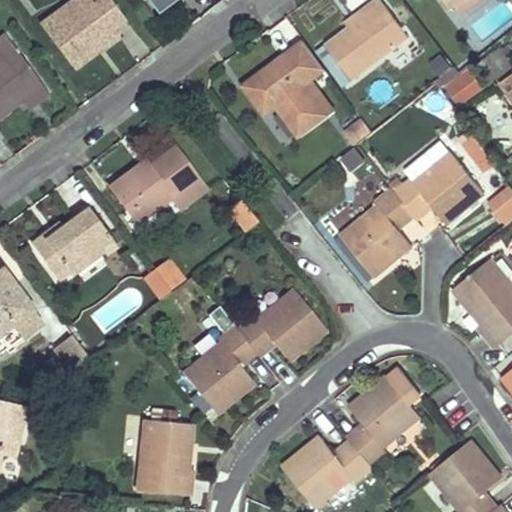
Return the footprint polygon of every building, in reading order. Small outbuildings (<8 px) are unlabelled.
[(60,14),(43,27),(70,64),(98,43),(103,49),(121,36),(115,28),(125,21),(108,0),(87,0),(90,4),(66,22),(60,14)] [(90,4),(87,0),(78,0),(60,14),(66,22),(90,4)] [(371,12),(352,26),(327,45),(353,79),(410,37),(381,0),(374,0),(366,6),(371,12)] [(462,12),(478,0),(461,0),(456,4),(462,12)] [(347,20),(352,26),(371,12),(366,6),(347,20)] [(305,84),(316,76),(326,69),(305,41),(245,85),(265,113),(277,104),(283,100),(288,106),(282,111),(299,135),(327,115),(305,84)] [(98,43),(70,64),(75,70),(103,49),(98,43)] [(14,48),(0,58),(0,118),(43,86),(14,48)] [(470,67),(445,84),(458,104),(484,87),(470,67)] [(511,73),(500,81),(511,97),(511,73)] [(338,107),(316,76),(305,84),(327,115),(338,107)] [(277,104),(282,111),(288,106),(283,100),(277,104)] [(363,116),(343,130),(353,144),(373,130),(363,116)] [(473,133),(462,142),(485,172),(495,164),(473,133)] [(352,144),(340,159),(357,172),(368,156),(352,144)] [(110,186),(139,224),(177,195),(185,206),(207,190),(174,146),(149,166),(141,172),(137,166),(110,186)] [(451,151),(412,182),(410,179),(395,191),(392,187),(375,200),(378,204),(340,235),(372,275),(411,244),(399,229),(394,222),(410,209),(412,212),(428,200),(433,206),(446,223),(484,193),(451,151)] [(145,160),(137,166),(141,172),(149,166),(145,160)] [(511,183),(511,182),(488,199),(506,224),(511,219),(511,183)] [(241,199),(229,208),(247,230),(259,221),(241,199)] [(415,216),(418,219),(433,206),(428,200),(412,212),(415,216)] [(51,237),(47,233),(33,244),(45,260),(54,252),(64,265),(71,274),(102,250),(99,246),(110,238),(88,208),(63,228),(51,237)] [(399,229),(415,216),(412,212),(410,209),(394,222),(399,229)] [(51,237),(63,228),(59,223),(47,233),(51,237)] [(55,273),(64,265),(54,252),(45,260),(55,273)] [(170,290),(187,277),(172,256),(155,270),(170,290)] [(511,284),(490,258),(458,284),(471,300),(465,305),(480,323),(476,326),(494,348),(511,333),(511,284)] [(0,334),(12,325),(20,337),(42,321),(34,310),(4,269),(0,271),(0,334)] [(157,303),(143,280),(87,315),(101,338),(157,303)] [(471,300),(458,284),(452,289),(465,305),(471,300)] [(218,337),(222,342),(183,373),(214,412),(253,382),(240,365),(234,357),(251,344),(254,348),(270,336),(275,343),(288,360),(327,330),(295,288),(256,318),(254,316),(238,328),(235,324),(218,337)] [(71,331),(51,349),(68,369),(89,351),(71,331)] [(270,336),(254,348),(257,351),(260,355),(275,343),(270,336)] [(234,357),(240,365),(257,351),(254,348),(251,344),(234,357)] [(511,367),(502,376),(511,388),(511,367)] [(386,448),(383,445),(420,413),(387,374),(349,406),(363,422),(368,428),(352,442),(355,445),(339,458),(334,452),(320,436),(283,467),(316,505),(352,474),(356,480),(372,466),(369,462),(386,448)] [(0,447),(10,401),(0,399),(0,447)] [(187,422),(144,418),(138,489),(191,494),(193,468),(188,468),(190,449),(185,448),(187,422)] [(363,422),(347,435),(350,439),(352,442),(368,428),(363,422)] [(350,439),(334,452),(339,458),(355,445),(352,442),(350,439)] [(430,471),(461,510),(457,511),(495,511),(494,510),(491,511),(489,511),(477,496),(484,490),(500,477),(470,440),(430,471)] [(489,511),(491,511),(494,510),(497,507),(484,490),(477,496),(489,511)]
